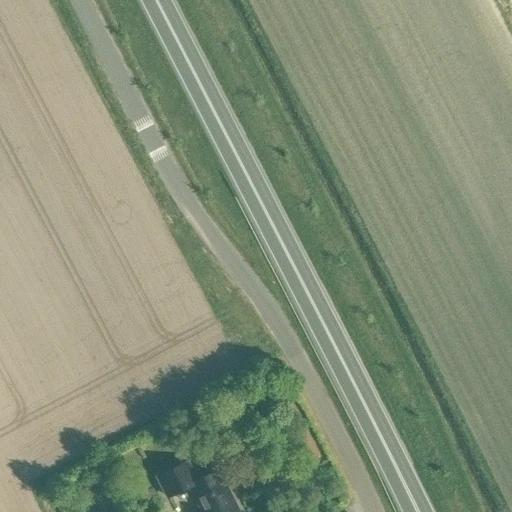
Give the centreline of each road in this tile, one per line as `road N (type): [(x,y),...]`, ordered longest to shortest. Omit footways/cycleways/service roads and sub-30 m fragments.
road 1 (unclassified): [(373,511),(275,315),(198,223),(78,0)]
road 2 (trunk): [(414,511),(153,0)]
